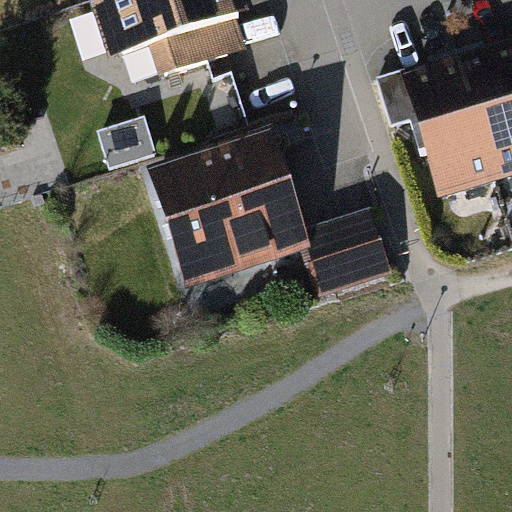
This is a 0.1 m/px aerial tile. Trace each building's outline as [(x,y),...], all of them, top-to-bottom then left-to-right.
[(76,0),(80,8),(104,0),(76,0)] [(104,0),(80,8),(102,77),(144,63),(153,91),(243,61),(234,34),(246,29),(236,0),(104,0)] [(511,66),(509,57),(448,77),(489,200),(511,192),(511,66)] [(447,77),(386,97),(427,220),(488,200),(447,77)] [(149,121),(104,134),(114,170),(159,157),(149,121)] [(254,143),(129,184),(172,312),(284,275),(301,325),(378,300),(354,227),(289,249),(254,143)]
